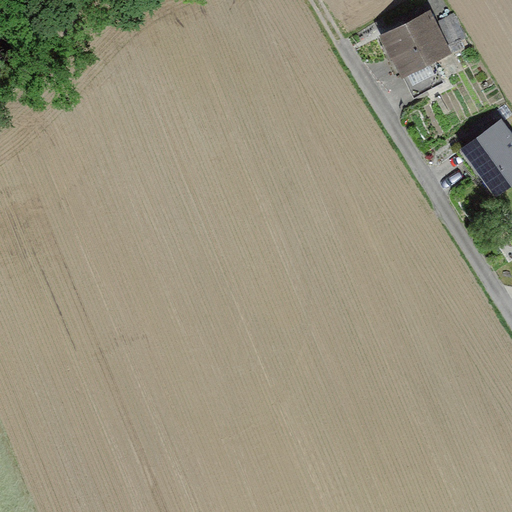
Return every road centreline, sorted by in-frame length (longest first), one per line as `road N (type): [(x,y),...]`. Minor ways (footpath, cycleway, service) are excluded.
road 1 (residential): [(511,311),(318,0)]
road 2 (track): [(88,0),(0,92)]
